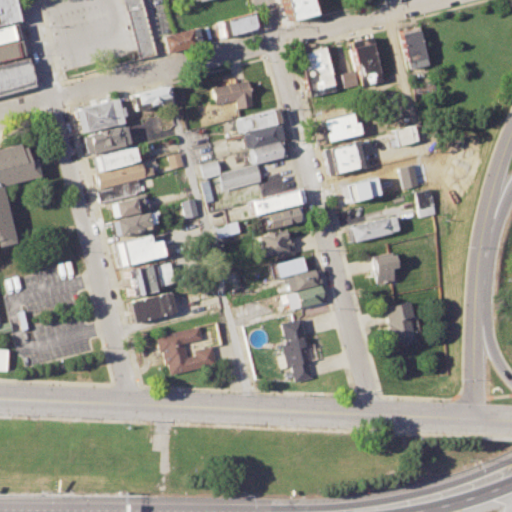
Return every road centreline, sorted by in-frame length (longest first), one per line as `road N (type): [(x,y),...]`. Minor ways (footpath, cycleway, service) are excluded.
road 1 (residential): [(0,111),(421,0)]
road 2 (residential): [(264,0),(374,416)]
road 3 (residential): [(24,0),(131,404)]
road 4 (secondary): [(0,398),(374,416)]
road 5 (motorway): [(511,458),(441,487),(310,511)]
